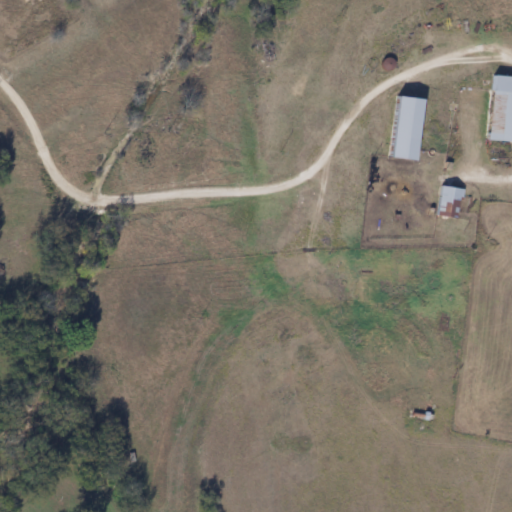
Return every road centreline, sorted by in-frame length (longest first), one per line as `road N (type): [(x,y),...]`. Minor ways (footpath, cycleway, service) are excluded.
road 1 (track): [(101,203),(282,189),(325,156),(361,103),(391,78),(435,64),(511,61)]
road 2 (track): [(0,82),(47,169),(85,202)]
